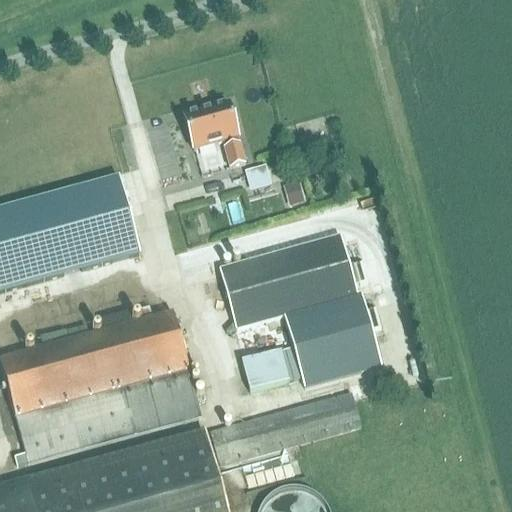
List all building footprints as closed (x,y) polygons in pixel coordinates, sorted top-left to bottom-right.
[(184,119),(193,154),(222,146),(229,171),(245,167),(228,107),(184,119)] [(250,189),(268,184),(264,170),(246,175),(250,189)] [(119,181),(0,213),(0,296),(140,259),(119,181)] [(291,208),(303,204),(298,186),(286,189),(291,208)] [(340,240),(221,273),(238,333),(284,320),(305,393),(378,373),(357,300),(340,240)] [(202,420),(173,317),(0,364),(0,370),(27,468),(202,420)] [(280,353),(241,363),(250,396),(288,385),(280,353)] [(360,431),(351,400),(210,439),(219,469),(360,431)] [(0,511),(204,511),(185,440),(0,491),(0,511)] [(290,456),(243,469),(247,480),(293,467),(290,456)] [(282,491),(275,494),(269,499),(264,504),(260,510),(258,511),(329,511),(327,507),(323,501),(317,496),(311,492),(304,490),(296,489),(289,489),(282,491)]
